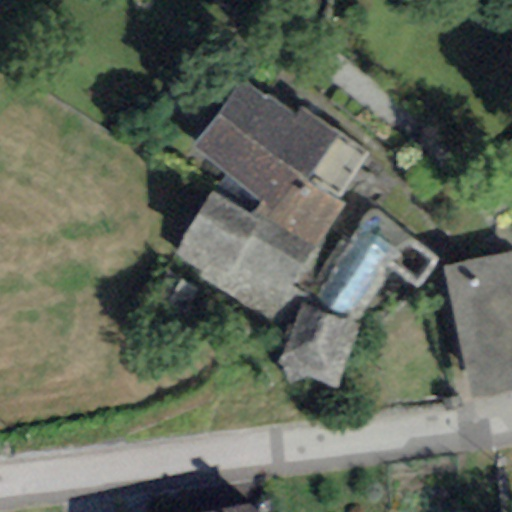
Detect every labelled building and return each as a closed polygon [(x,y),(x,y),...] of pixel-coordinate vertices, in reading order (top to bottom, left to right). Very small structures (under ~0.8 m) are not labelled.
[(293,119),(238,80),(192,145),(226,176),(213,190),(313,250),(344,204),(337,196),(367,155),(300,109),(293,119)] [(270,321),(313,250),(213,190),(173,255),(200,271),(196,277),(270,321)] [(438,261),(371,212),(313,290),(353,319),(390,269),(418,289),(438,261)] [(511,252),(443,267),(471,400),(511,390),(511,252)] [(359,326),(300,304),(277,365),(335,387),(359,326)]
